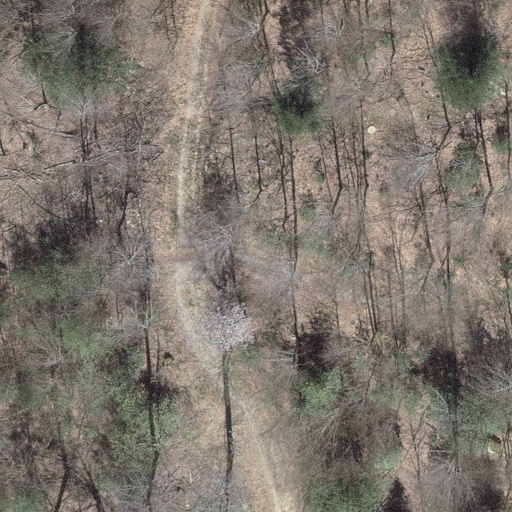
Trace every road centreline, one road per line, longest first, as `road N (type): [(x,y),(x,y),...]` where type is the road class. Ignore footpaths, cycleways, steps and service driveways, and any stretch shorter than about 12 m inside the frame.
road 1 (track): [(511,333),(232,266),(179,313)]
road 2 (track): [(201,0),(170,102),(179,313)]
road 3 (track): [(179,313),(265,511)]
